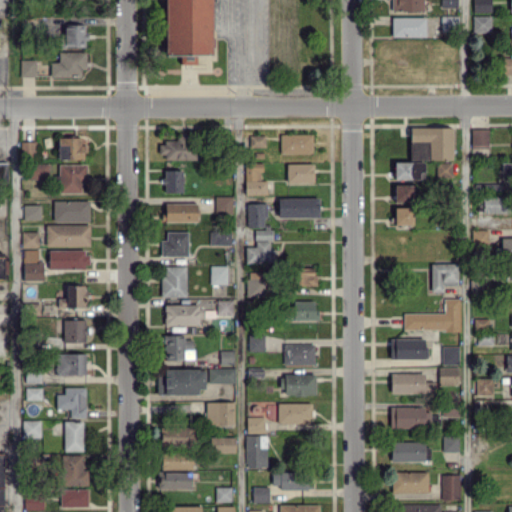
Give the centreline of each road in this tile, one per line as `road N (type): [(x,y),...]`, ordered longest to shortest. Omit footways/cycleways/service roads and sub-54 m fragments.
road 1 (residential): [(351,511),(348,0)]
road 2 (residential): [(125,0),(127,511)]
road 3 (residential): [(511,103),(0,105)]
